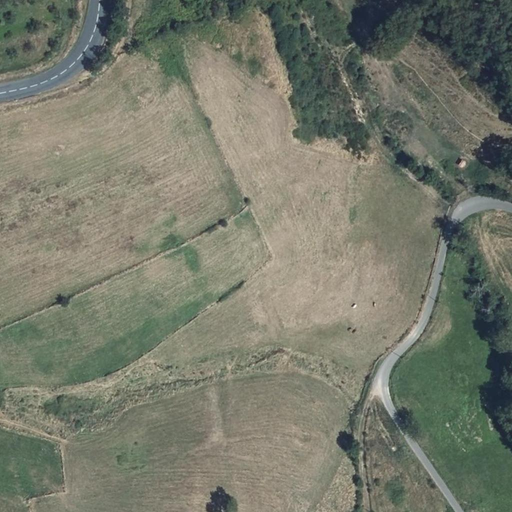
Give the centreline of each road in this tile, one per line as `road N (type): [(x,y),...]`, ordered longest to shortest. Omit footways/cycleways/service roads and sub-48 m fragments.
road 1 (unclassified): [(456,511),(383,384),(387,366),(428,314),(454,220),(498,201),(511,207)]
road 2 (secondary): [(100,0),(89,48),(52,81),(0,93)]
road 3 (track): [(369,511),(361,422),(383,384)]
